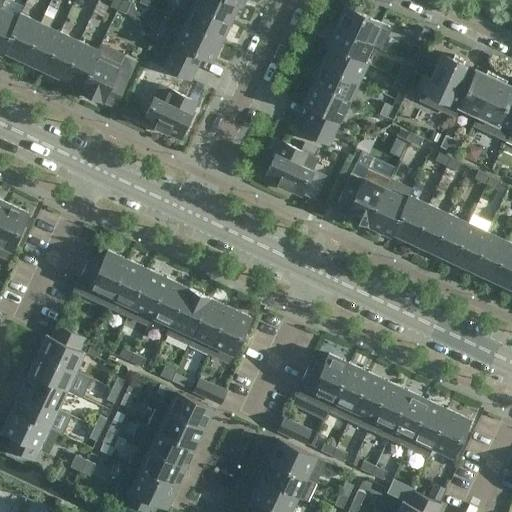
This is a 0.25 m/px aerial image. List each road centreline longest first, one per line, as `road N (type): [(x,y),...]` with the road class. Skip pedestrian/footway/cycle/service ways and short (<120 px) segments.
road 1 (residential): [(288,0),(192,213)]
road 2 (tertiary): [(315,270),(511,362)]
road 3 (residential): [(25,317),(91,165)]
road 4 (residential): [(251,412),(315,270)]
road 5 (tertiary): [(192,213),(315,270)]
